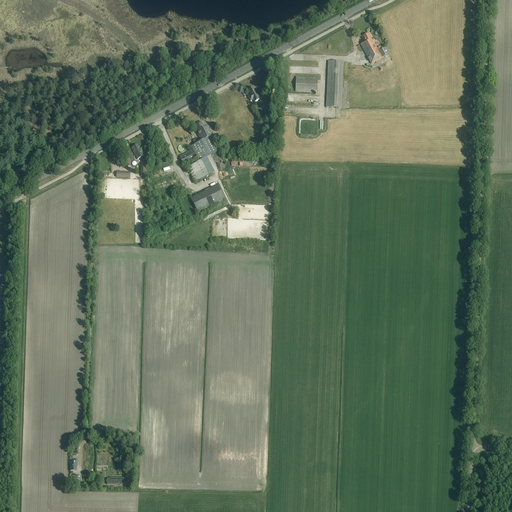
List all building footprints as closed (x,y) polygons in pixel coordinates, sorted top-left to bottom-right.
[(371,64),(389,55),(386,48),(379,52),(369,34),(362,38),(365,42),(360,45),(371,64)] [(341,109),(343,62),(328,62),(326,108),(341,109)] [(296,78),(295,92),(317,93),(317,78),(296,78)] [(254,88),(249,91),(251,95),(248,97),(250,102),(253,100),(254,103),(260,100),(254,88)] [(260,101),(260,107),(266,106),(270,105),(270,109),(273,108),(273,102),(270,103),(269,100),(260,101)] [(204,129),(201,123),(200,123),(199,123),(198,124),(194,126),(197,132),(196,133),(201,142),(191,147),(192,151),(179,157),(184,166),(197,159),(198,162),(188,168),(196,183),(214,173),(206,158),(220,151),(208,127),(204,129)] [(147,156),(143,156),(142,154),(143,153),(141,150),(140,150),(138,145),(131,149),(137,160),(141,158),(140,174),(141,174),(141,177),(145,177),(145,174),(147,156)] [(218,186),(191,199),(198,213),(225,200),(218,186)] [(81,476),(73,476),(73,485),(81,486),(81,476)]
